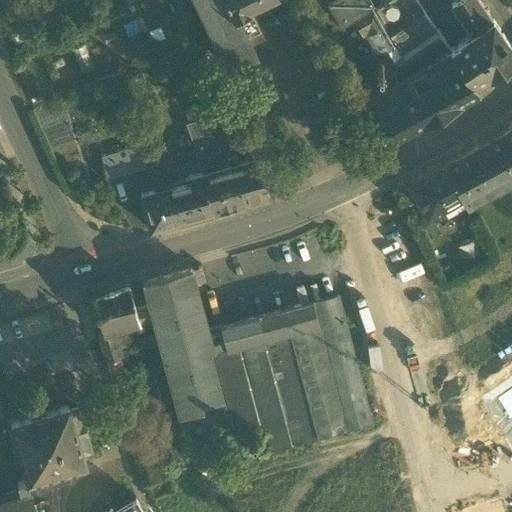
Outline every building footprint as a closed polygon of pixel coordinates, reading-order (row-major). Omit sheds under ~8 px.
[(196,0),(231,69),(258,56),(248,35),(261,29),(252,11),(252,10),(251,7),(264,0),(196,0)] [(303,0),(325,35),(341,25),(325,0),(303,0)] [(450,49),(416,0),(325,0),(341,25),(348,22),(356,36),(366,30),(380,57),(373,61),(386,85),(450,49)] [(450,49),(479,91),(494,78),(492,74),(511,59),(511,45),(493,18),(493,19),(479,0),(458,0),(452,4),(472,34),(450,49)] [(146,29),(141,17),(123,24),(128,37),(146,29)] [(386,85),(377,90),(402,133),(479,91),(450,49),(386,85)] [(167,77),(158,56),(145,61),(154,82),(167,77)] [(97,79),(98,85),(114,81),(112,75),(97,79)] [(388,141),(402,133),(377,90),(362,98),(388,141)] [(202,104),(184,110),(187,122),(206,116),(202,104)] [(213,212),(265,198),(247,161),(239,163),(238,158),(224,162),(226,167),(222,168),(208,116),(206,116),(187,122),(186,122),(192,135),(202,172),(213,212)] [(511,125),(511,126),(505,131),(501,133),(511,151),(511,125)] [(504,183),(511,178),(511,151),(501,133),(445,164),(463,197),(462,197),(466,203),(480,196),(482,200),(499,190),(496,185),(504,181),(504,183)] [(140,145),(117,152),(123,175),(146,168),(140,145)] [(109,179),(123,175),(117,152),(103,156),(109,179)] [(150,230),(181,221),(172,186),(170,181),(162,153),(151,156),(154,166),(150,167),(156,190),(141,194),(150,230)] [(252,159),(247,161),(265,198),(270,197),(252,159)] [(428,217),(462,197),(463,197),(445,164),(410,184),(428,217)] [(181,221),(213,212),(202,172),(186,177),(187,182),(172,186),(181,221)] [(186,177),(170,181),(172,186),(187,182),(186,177)] [(232,435),(233,435),(210,351),(214,350),(208,330),(196,284),(205,282),(200,266),(192,268),(142,281),(145,295),(146,295),(149,303),(153,319),(188,447),(232,435)] [(103,333),(111,330),(126,326),(140,323),(135,307),(129,285),(92,295),(103,332),(103,333)] [(337,295),(208,330),(214,350),(210,351),(233,435),(243,432),(259,428),(266,452),(371,424),(337,295)] [(149,303),(135,307),(140,323),(153,319),(149,303)] [(130,342),(126,326),(111,330),(116,346),(130,342)] [(98,333),(107,362),(120,358),(116,346),(111,330),(103,333),(103,332),(98,333)] [(158,346),(154,334),(142,337),(145,349),(158,346)] [(158,346),(145,349),(149,363),(151,362),(161,359),(158,346)] [(107,362),(109,368),(122,365),(120,358),(107,362)] [(161,359),(151,362),(154,372),(164,369),(161,359)] [(126,379),(122,365),(109,368),(114,384),(127,380),(126,379)] [(127,380),(134,406),(161,399),(154,372),(126,379),(127,380)] [(511,391),(498,402),(511,422),(511,391)] [(18,460),(21,461),(27,480),(17,483),(20,491),(56,480),(69,476),(71,469),(86,464),(83,453),(91,450),(86,435),(88,435),(84,422),(82,422),(78,407),(70,410),(68,406),(66,406),(47,412),(45,410),(42,409),(38,409),(34,411),(32,413),(31,417),(12,423),(10,424),(10,425),(16,444),(13,448),(13,454),(16,459),(18,460)] [(232,435),(235,445),(246,442),(243,432),(233,435),(232,435)] [(256,436),(253,435),(250,436),(249,439),(251,442),(254,444),(257,442),(258,439),(256,436)] [(136,458),(144,485),(158,481),(149,454),(136,458)] [(0,511),(58,511),(56,480),(20,491),(0,497),(0,511)]
